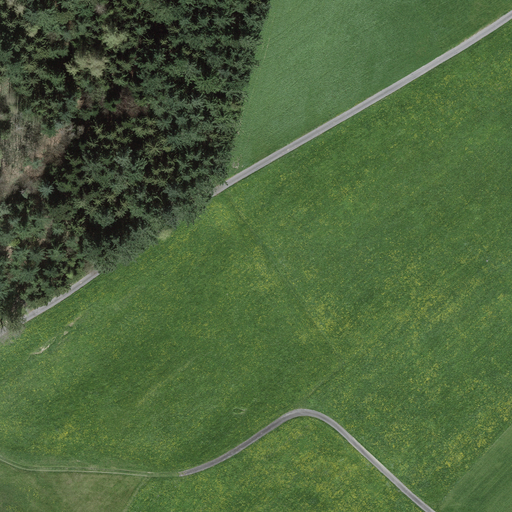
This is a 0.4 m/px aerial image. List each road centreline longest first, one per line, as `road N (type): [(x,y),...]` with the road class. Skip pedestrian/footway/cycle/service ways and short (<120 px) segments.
road 1 (unclassified): [(511,16),(228,183),(0,331)]
road 2 (track): [(184,472),(301,410),(322,412),(432,511)]
